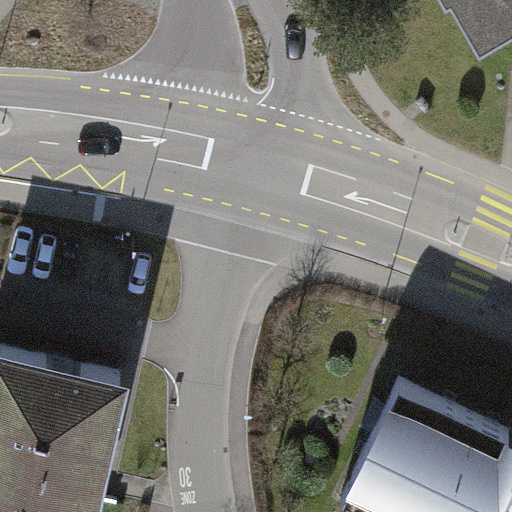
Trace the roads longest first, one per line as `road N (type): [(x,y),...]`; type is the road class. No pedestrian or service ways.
road 1 (residential): [(249,168),(204,343),(198,426),(207,511)]
road 2 (tertiary): [(511,257),(403,212),(249,168)]
road 3 (tertiary): [(249,168),(0,126)]
road 4 (residential): [(239,0),(254,72),(249,168)]
